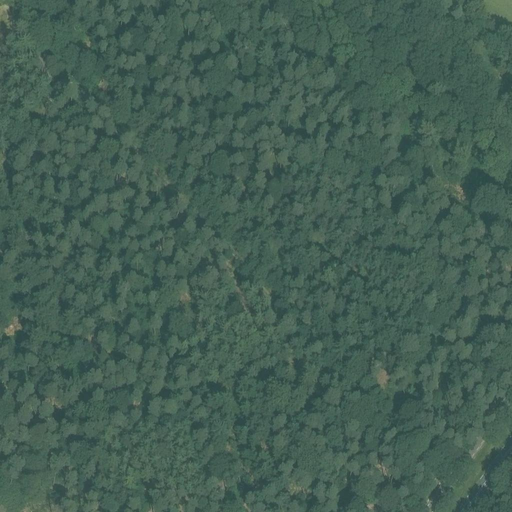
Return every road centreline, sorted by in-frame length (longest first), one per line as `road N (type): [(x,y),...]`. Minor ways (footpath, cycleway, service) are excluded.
road 1 (track): [(433,475),(82,85),(75,83),(0,180)]
road 2 (track): [(444,448),(423,376),(429,292),(395,225),(362,179),(320,143),(201,81),(177,54),(179,0)]
road 3 (track): [(256,511),(37,0)]
road 4 (track): [(9,0),(224,511)]
road 5 (track): [(126,511),(0,193)]
road 6 (unclassified): [(428,511),(511,394)]
